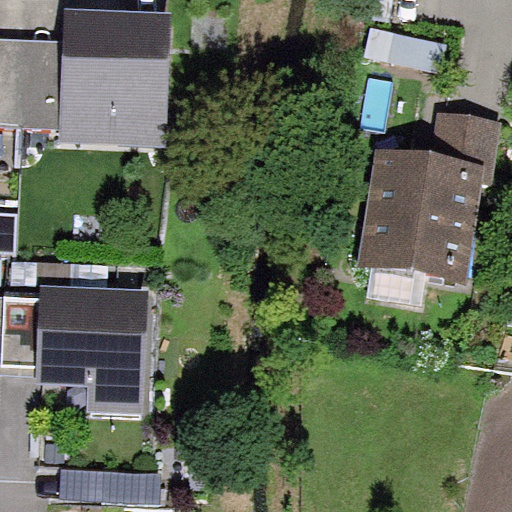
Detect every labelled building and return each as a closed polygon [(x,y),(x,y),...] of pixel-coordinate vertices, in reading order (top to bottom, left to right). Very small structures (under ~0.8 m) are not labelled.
[(174,17),(68,13),(66,46),(64,130),(63,145),(170,149),(174,17)] [(0,127),(64,130),(66,46),(0,43),(0,127)] [(427,160),(379,153),(361,269),(462,285),(478,183),(488,184),(497,128),(433,119),(427,160)] [(155,294),(43,291),(43,295),(39,378),(39,388),(90,389),(89,416),(151,417),(155,294)] [(0,376),(39,378),(43,295),(6,293),(6,300),(0,299),(0,376)] [(71,487),(70,511),(171,511),(172,488),(71,487)]
